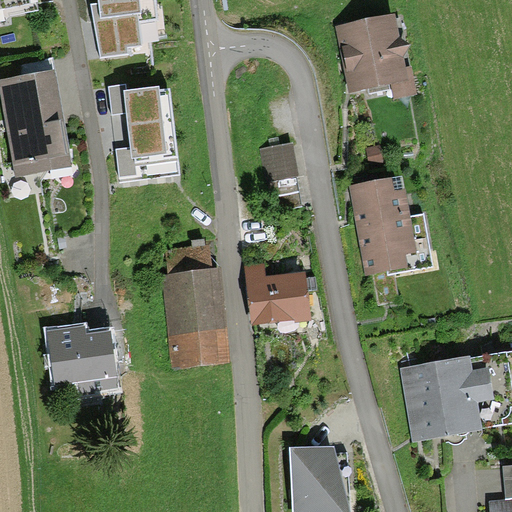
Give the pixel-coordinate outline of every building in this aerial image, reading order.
[(0,0),(0,24),(7,23),(11,16),(40,11),(38,4),(41,3),(40,0),(0,0)] [(99,0),(100,4),(91,5),(102,57),(131,54),(130,47),(141,46),(138,23),(156,21),(154,0),(99,0)] [(337,27),(351,92),(368,88),(369,94),(391,89),(393,99),(418,92),(411,65),(406,67),(404,57),(411,44),(401,38),(396,14),(337,27)] [(1,77),(17,173),(69,164),(52,68),(1,77)] [(109,87),(112,113),(127,111),(131,149),(116,150),(120,183),(179,176),(169,86),(126,91),(125,85),(109,87)] [(271,195),(298,190),(290,143),(263,148),(271,195)] [(380,147),(367,150),(370,169),(384,167),(380,147)] [(351,187),(369,274),(388,269),(390,274),(434,265),(425,214),(410,217),(402,177),(351,187)] [(173,369),(230,362),(220,269),(211,270),(209,246),(166,251),(169,272),(162,273),(173,369)] [(247,269),(252,324),(309,318),(304,273),(266,277),(265,267),(247,269)] [(56,384),(78,381),(80,395),(121,388),(111,327),(87,331),(86,324),(48,330),(56,384)] [(511,351),(402,369),(414,440),(482,428),(511,423),(511,351)] [(290,448),(292,511),(351,511),(348,454),(337,454),(335,447),(290,448)] [(489,501),(489,511),(511,511),(511,498),(507,499),(489,501)]
